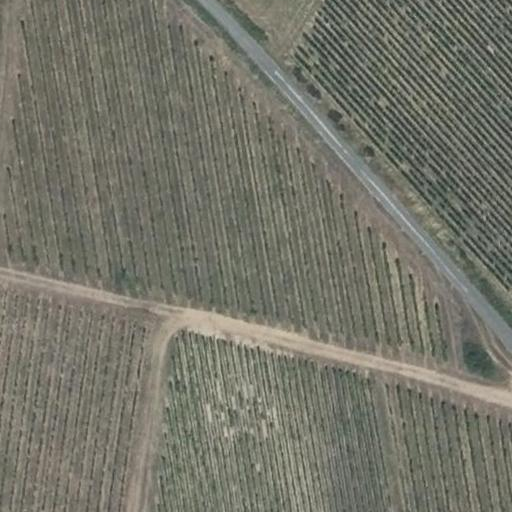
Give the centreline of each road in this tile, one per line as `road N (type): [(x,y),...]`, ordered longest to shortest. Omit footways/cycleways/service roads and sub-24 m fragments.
road 1 (track): [(511,398),(0,272)]
road 2 (unclassified): [(199,0),(511,341)]
road 3 (track): [(128,511),(154,350),(182,312)]
